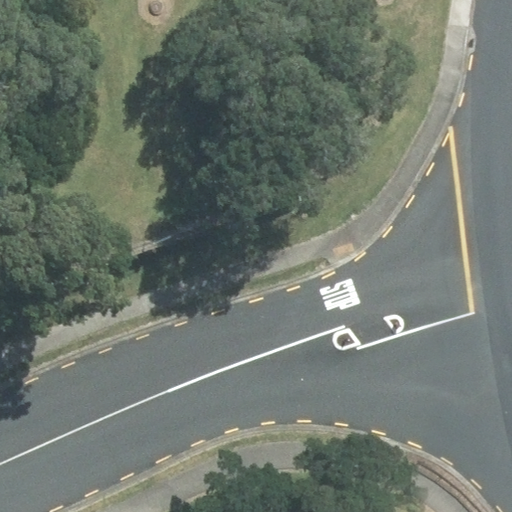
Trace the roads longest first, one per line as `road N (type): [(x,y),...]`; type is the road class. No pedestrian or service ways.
road 1 (residential): [(204,380),(352,297),(511,256)]
road 2 (residential): [(511,351),(370,377),(204,380)]
road 3 (residential): [(204,380),(0,461)]
